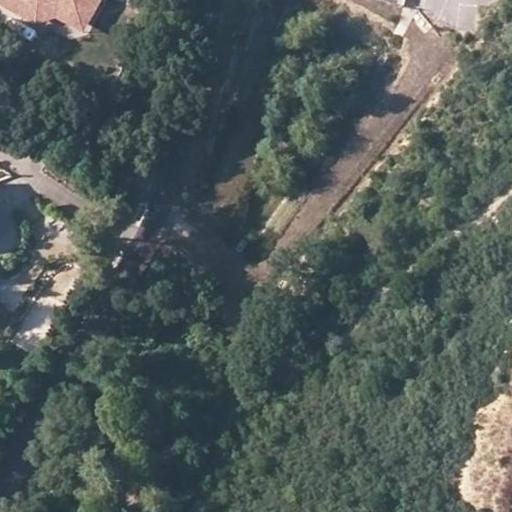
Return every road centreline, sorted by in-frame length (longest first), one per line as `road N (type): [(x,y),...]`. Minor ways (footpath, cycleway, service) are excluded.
road 1 (tertiary): [(0,505),(111,317),(162,205),(214,0)]
road 2 (unknown): [(162,205),(140,180),(15,106),(0,85)]
